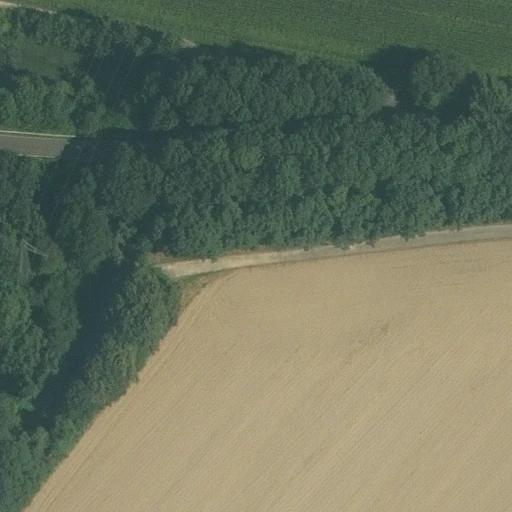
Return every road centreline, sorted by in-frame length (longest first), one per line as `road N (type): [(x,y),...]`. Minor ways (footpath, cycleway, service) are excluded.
road 1 (track): [(50,437),(118,310),(144,288),(511,245)]
road 2 (tertiary): [(0,161),(62,168),(511,154)]
road 3 (track): [(0,11),(414,115),(430,127),(435,157)]
